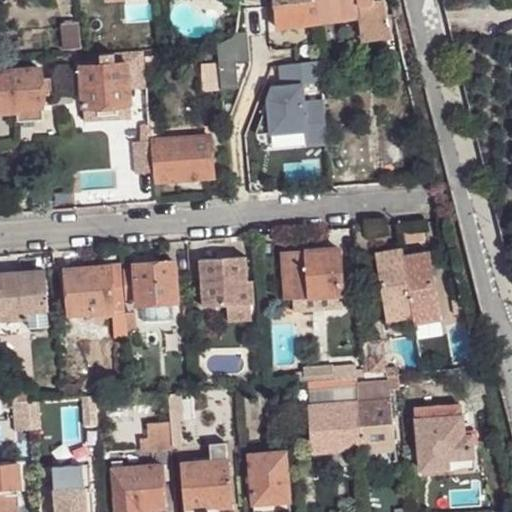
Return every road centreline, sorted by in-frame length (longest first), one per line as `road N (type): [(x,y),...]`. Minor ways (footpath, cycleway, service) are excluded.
road 1 (residential): [(0,237),(405,208)]
road 2 (unclassified): [(419,0),(501,324)]
